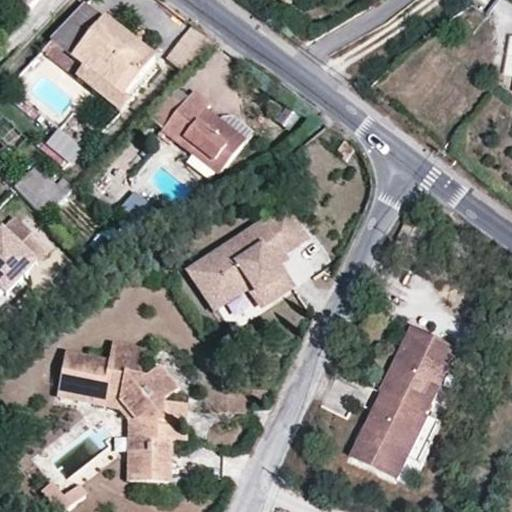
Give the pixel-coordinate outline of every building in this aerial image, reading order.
[(20,0),(31,9),(39,0),(20,0)] [(51,44),(55,47),(124,101),(155,62),(85,6),(58,36),(51,44)] [(167,61),(184,74),(209,41),(192,28),(167,61)] [(130,105),(124,101),(55,47),(46,58),(121,116),(130,105)] [(193,95),(163,134),(220,176),(245,142),(207,113),(211,107),(193,95)] [(71,170),(86,153),(61,131),(45,148),(71,170)] [(344,141),(339,147),(351,156),(355,151),(350,146),(344,141)] [(36,168),(16,188),(45,219),(67,198),(36,168)] [(134,195),(123,209),(148,230),(161,216),(134,195)] [(284,256),(305,241),(285,210),(264,224),(263,223),(192,271),(216,307),(249,285),(262,304),(286,287),(271,266),(284,257),(284,256)] [(49,253),(15,220),(0,235),(0,291),(6,297),(49,253)] [(383,393),(386,394),(426,414),(436,394),(438,395),(460,350),(415,328),(383,393)] [(114,346),(112,357),(143,364),(145,352),(114,346)] [(112,357),(111,364),(68,356),(62,390),(120,402),(138,422),(137,439),(128,439),(127,482),(168,482),(171,440),(178,440),(179,407),(163,407),(163,399),(177,389),(161,371),(147,382),(140,381),(143,364),(112,357)] [(62,390),(60,399),(121,412),(129,421),(128,439),(137,439),(138,422),(120,402),(62,390)] [(426,414),(386,394),(354,458),(399,480),(419,439),(417,438),(428,415),(426,414)] [(188,407),(179,407),(178,440),(187,440),(188,407)] [(53,485),(41,495),(55,511),(75,511),(76,511),(66,501),(53,485)] [(66,501),(76,511),(90,500),(80,488),(66,501)]
